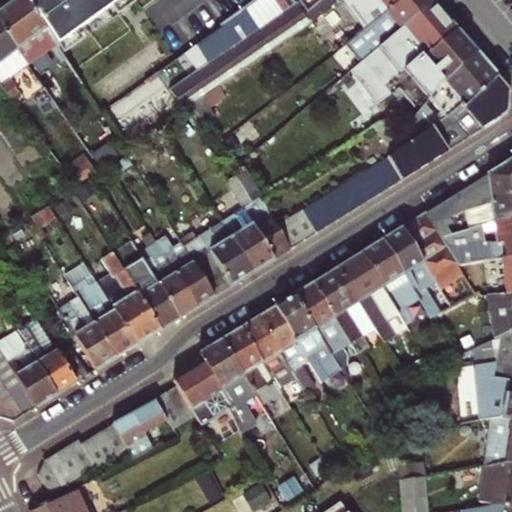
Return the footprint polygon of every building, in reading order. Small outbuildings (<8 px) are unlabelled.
[(23,0),(13,0),(0,11),(0,26),(17,49),(45,28),(23,0)] [(26,0),(45,28),(54,41),(57,45),(117,0),(26,0)] [(276,0),(285,11),(255,31),(242,12),(221,27),(198,44),(210,62),(170,89),(184,108),(194,102),(205,94),(235,73),(310,20),(304,13),(294,0),(319,0),(312,6),(318,14),(335,0),(276,0)] [(345,0),(366,27),(378,17),(400,0),(345,0)] [(362,61),(373,51),(400,28),(432,0),(400,0),(378,17),(366,27),(359,32),(347,42),(362,61)] [(384,64),(394,76),(427,47),(433,52),(442,45),(443,41),(458,28),(434,0),(433,0),(432,0),(400,28),(410,41),(384,64)] [(312,6),(304,13),(310,20),(318,14),(312,6)] [(0,79),(5,76),(25,61),(17,49),(0,26),(0,79)] [(17,49),(25,61),(54,41),(45,28),(17,49)] [(394,76),(383,86),(389,95),(410,77),(428,100),(444,82),(477,52),(458,28),(443,41),(442,45),(433,52),(427,47),(394,76)] [(425,104),(400,134),(408,143),(467,104),(497,76),(477,52),(444,82),(450,88),(434,103),(440,110),(435,114),(425,104)] [(205,94),(211,104),(241,83),(235,73),(205,94)] [(0,79),(0,84),(6,93),(13,87),(5,76),(0,79)] [(387,157),(401,180),(499,119),(508,111),(509,90),(497,76),(467,104),(408,143),(400,134),(386,117),(376,124),(380,130),(395,151),(387,157)] [(194,102),(208,126),(218,119),(211,104),(205,94),(194,102)] [(363,114),(373,126),(376,124),(386,117),(378,105),(376,103),(363,114)] [(373,126),(365,131),(370,137),(380,130),(376,124),(373,126)] [(387,157),(377,163),(391,186),(401,180),(387,157)] [(464,275),(458,265),(440,236),(452,233),(448,226),(444,221),(451,217),(465,210),(466,210),(511,194),(511,159),(402,228),(441,290),(464,275)] [(377,163),(366,170),(379,193),(391,186),(377,163)] [(366,170),(356,177),(370,199),(379,193),(366,170)] [(291,249),(277,226),(267,209),(260,197),(251,202),(236,175),(227,181),(244,208),(221,223),(251,273),(291,249)] [(356,177),(345,183),(359,206),(370,199),(356,177)] [(359,206),(345,183),(334,190),(348,213),(359,206)] [(348,213),(334,190),(324,196),(338,220),(348,213)] [(511,194),(466,210),(465,210),(470,228),(495,222),(511,217),(511,194)] [(338,220),(324,196),(313,203),(327,226),(338,220)] [(313,203),(303,209),(316,233),(327,226),(313,203)] [(316,233),(303,209),(277,226),(291,249),(316,233)] [(453,221),(451,217),(444,221),(448,226),(453,221)] [(511,217),(495,222),(497,243),(491,243),(493,259),(500,257),(511,256),(511,217)] [(221,223),(195,238),(192,232),(180,239),(182,242),(214,296),(251,273),(221,223)] [(402,228),(383,240),(418,298),(430,318),(439,314),(429,298),(441,290),(402,228)] [(165,236),(155,243),(196,307),(214,296),(182,242),(173,248),(165,236)] [(383,240),(361,254),(399,314),(408,308),(406,306),(418,298),(383,240)] [(179,318),(139,253),(132,241),(112,253),(161,329),(179,318)] [(196,307),(155,243),(139,253),(179,318),(196,307)] [(161,329),(112,253),(101,260),(110,274),(96,281),(136,345),(161,329)] [(337,269),(374,328),(383,343),(395,335),(386,321),(399,314),(361,254),(337,269)] [(493,259),(485,260),(488,294),(491,294),(496,294),(511,293),(511,256),(500,257),(493,259)] [(337,269),(313,284),(350,343),(374,328),(337,269)] [(136,345),(96,281),(89,286),(84,280),(72,288),(78,297),(116,357),(136,345)] [(294,295),(332,355),(350,343),(313,284),(294,295)] [(511,328),(511,293),(496,294),(491,294),(497,338),(503,334),(508,332),(510,329),(511,328)] [(275,308),(308,361),(321,382),(341,370),(332,355),(294,295),(275,308)] [(116,357),(78,297),(59,309),(95,369),(116,357)] [(258,318),(305,392),(314,386),(301,365),(308,361),(275,308),(258,318)] [(241,329),(275,381),(282,377),(295,398),(305,392),(258,318),(241,329)] [(76,381),(61,357),(37,319),(16,331),(55,394),(76,381)] [(508,332),(503,334),(501,349),(511,346),(511,328),(510,329),(508,332)] [(222,341),(261,403),(280,391),(275,381),(241,329),(222,341)] [(55,394),(16,331),(0,341),(0,378),(1,379),(8,390),(24,413),(55,394)] [(205,362),(223,391),(233,406),(229,408),(239,430),(255,421),(249,410),(261,403),(222,341),(201,354),(205,362)] [(511,346),(501,349),(500,361),(511,362),(511,346)] [(73,350),(61,357),(76,381),(88,374),(73,350)] [(468,423),(490,419),(500,417),(511,418),(511,362),(500,361),(498,360),(494,389),(473,387),(468,423)] [(177,386),(191,409),(223,391),(205,362),(184,375),(174,381),(177,386)] [(165,392),(183,422),(195,415),(191,409),(177,386),(165,392)] [(0,394),(0,415),(14,420),(24,413),(8,390),(0,394)] [(183,422),(165,392),(155,398),(156,399),(173,428),(183,422)] [(156,399),(112,424),(127,449),(133,458),(178,435),(173,428),(156,399)] [(490,419),(483,465),(507,461),(511,461),(511,418),(500,417),(490,419)] [(112,424),(103,430),(117,455),(127,449),(112,424)] [(103,430),(92,436),(107,461),(117,455),(103,430)] [(92,436),(81,443),(94,466),(96,468),(107,461),(92,436)] [(78,439),(55,453),(72,479),(94,466),(81,443),(78,439)] [(55,453),(46,458),(63,485),(72,479),(55,453)] [(63,485),(46,458),(39,474),(51,492),(63,485)] [(318,458),(306,466),(315,480),(327,473),(318,458)] [(478,502),(497,505),(511,507),(511,461),(507,461),(483,465),(478,502)] [(398,465),(399,480),(425,476),(424,462),(398,465)] [(427,511),(425,476),(399,480),(400,496),(401,511),(427,511)] [(29,508),(30,511),(86,511),(76,487),(29,508)]
